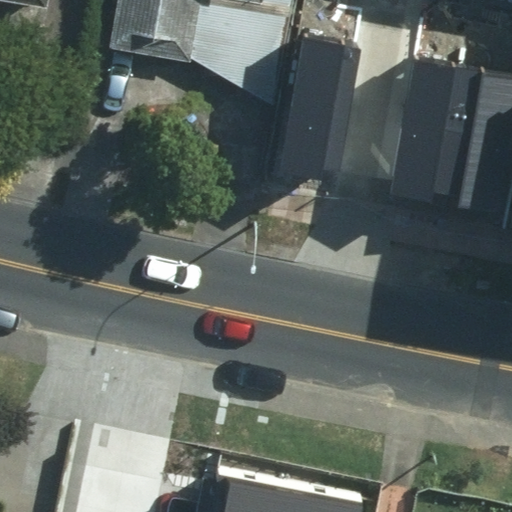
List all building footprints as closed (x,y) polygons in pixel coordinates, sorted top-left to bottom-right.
[(50,0),(0,0),(0,2),(49,10),(50,0)] [(116,0),(110,44),(182,55),(190,0),(116,0)] [(303,42),(282,164),(336,173),(357,51),(303,42)] [(511,83),(423,64),(396,185),(504,208),(511,172),(511,83)] [(236,478),(229,511),(361,511),(363,505),(236,478)]
